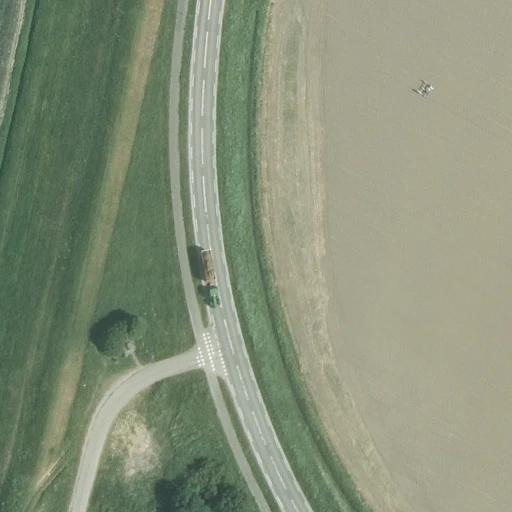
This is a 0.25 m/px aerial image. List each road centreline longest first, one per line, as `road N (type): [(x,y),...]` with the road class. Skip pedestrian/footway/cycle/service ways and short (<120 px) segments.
road 1 (secondary): [(231,350),(201,177),(210,0)]
road 2 (unclassified): [(74,511),(115,402),(146,377),(231,350)]
road 3 (secondary): [(231,350),(294,511)]
